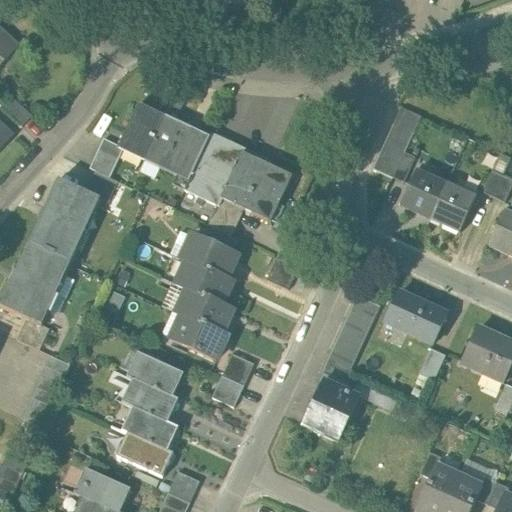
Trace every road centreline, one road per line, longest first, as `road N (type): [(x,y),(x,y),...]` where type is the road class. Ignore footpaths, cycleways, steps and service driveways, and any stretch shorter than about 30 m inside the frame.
road 1 (residential): [(244,474),(341,275),(352,221)]
road 2 (tertiary): [(357,79),(120,21)]
road 3 (residential): [(120,21),(84,109),(0,202)]
road 4 (residential): [(352,221),(511,298)]
road 5 (tertiary): [(511,31),(357,79)]
road 6 (residential): [(352,221),(357,79)]
